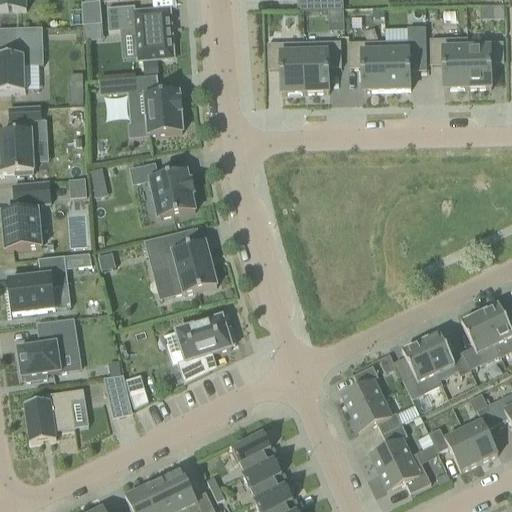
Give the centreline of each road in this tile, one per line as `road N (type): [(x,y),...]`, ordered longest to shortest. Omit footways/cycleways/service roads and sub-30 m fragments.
road 1 (residential): [(292,375),(6,507)]
road 2 (residential): [(230,140),(511,134)]
road 3 (residential): [(230,140),(292,375)]
road 4 (residential): [(511,273),(292,375)]
road 5 (residential): [(292,375),(351,511)]
road 6 (residential): [(213,0),(230,140)]
